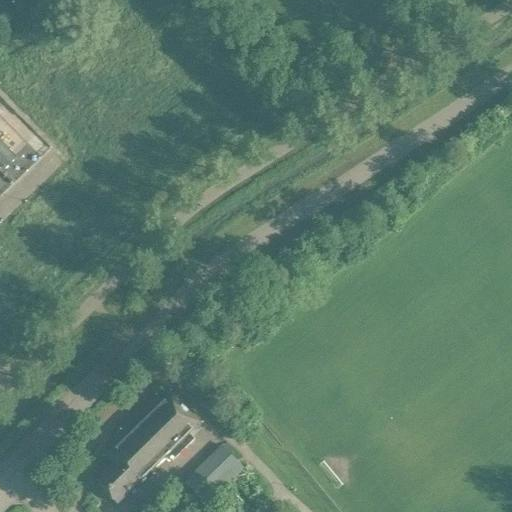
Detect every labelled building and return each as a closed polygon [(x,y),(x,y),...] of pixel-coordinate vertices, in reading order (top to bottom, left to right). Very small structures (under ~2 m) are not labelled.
[(98,0),(93,0),(90,2),(95,12),(103,8),(98,0)] [(90,2),(83,6),(88,16),(95,12),(90,2)] [(156,12),(167,29),(181,21),(170,3),(156,12)] [(83,6),(76,10),(81,19),(88,16),(83,6)] [(76,10),(68,14),(73,23),(81,19),(76,10)] [(142,21),(153,38),(167,29),(156,12),(142,21)] [(68,14),(61,17),(66,27),(73,23),(68,14)] [(61,17),(54,21),(59,31),(66,27),(61,17)] [(54,21),(46,25),(51,35),(59,31),(54,21)] [(181,21),(167,29),(177,46),(191,37),(181,21)] [(46,25),(39,29),(44,39),(51,35),(46,25)] [(39,29),(32,33),(37,43),(44,39),(39,29)] [(167,29),(153,38),(163,55),(177,46),(167,29)] [(32,33),(24,37),(29,46),(37,43),(32,33)] [(24,37),(17,41),(22,50),(29,46),(24,37)] [(177,46),(188,63),(202,54),(191,37),(177,46)] [(17,41),(10,44),(15,54),(22,50),(17,41)] [(10,44),(2,48),(7,58),(15,54),(10,44)] [(177,46),(163,55),(174,71),(188,63),(177,46)] [(188,63),(198,79),(212,71),(202,54),(188,63)] [(59,73),(73,88),(85,77),(72,62),(59,73)] [(188,63),(174,71),(184,88),(198,79),(188,63)] [(198,79),(208,96),(222,87),(212,71),(198,79)] [(47,84),(61,99),(73,88),(59,73),(47,84)] [(85,77),(73,88),(86,103),(98,92),(85,77)] [(194,105),(208,96),(198,79),(184,88),(194,105)] [(208,96),(219,113),(233,105),(222,87),(208,96)] [(73,88),(61,99),(74,114),(86,103),(73,88)] [(98,92),(86,103),(99,117),(112,106),(98,92)] [(205,122),(219,113),(208,96),(194,105),(205,122)] [(87,128),(99,117),(86,103),(74,114),(87,128)] [(99,117),(112,132),(125,121),(112,106),(99,117)] [(100,143),(112,132),(99,117),(87,128),(100,143)] [(112,132),(126,146),(138,135),(125,121),(112,132)] [(100,143),(113,157),(126,146),(112,132),(100,143)] [(138,135),(126,146),(139,161),(152,150),(138,135)] [(127,172),(139,161),(126,146),(113,157),(127,172)] [(208,325),(223,310),(212,300),(198,314),(208,325)] [(170,392),(119,442),(105,456),(112,462),(94,480),(117,503),(166,455),(171,460),(179,451),(175,447),(199,422),(170,392)] [(244,468),(222,445),(185,482),(202,500),(212,490),(217,495),(244,468)]
